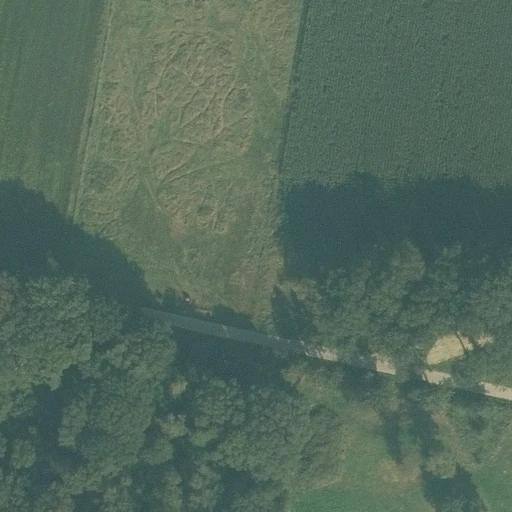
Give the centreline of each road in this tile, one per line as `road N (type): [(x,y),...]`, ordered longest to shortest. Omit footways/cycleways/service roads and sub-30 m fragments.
road 1 (unclassified): [(511,396),(0,280)]
road 2 (track): [(373,365),(435,343),(511,330)]
